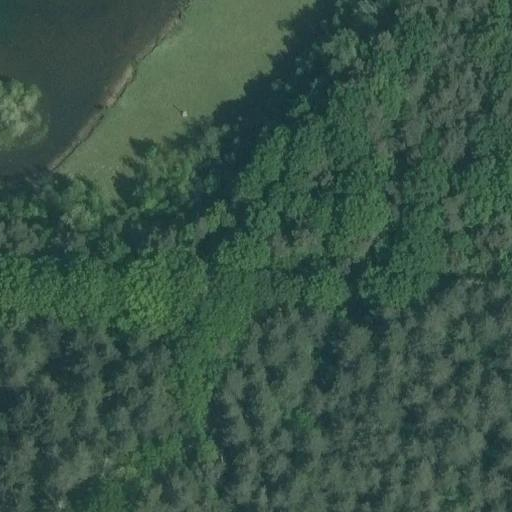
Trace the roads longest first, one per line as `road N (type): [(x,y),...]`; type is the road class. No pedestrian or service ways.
road 1 (track): [(188,293),(425,0)]
road 2 (track): [(511,287),(188,293)]
road 3 (track): [(188,293),(0,298)]
road 4 (track): [(211,418),(118,511)]
road 5 (track): [(211,418),(188,293)]
